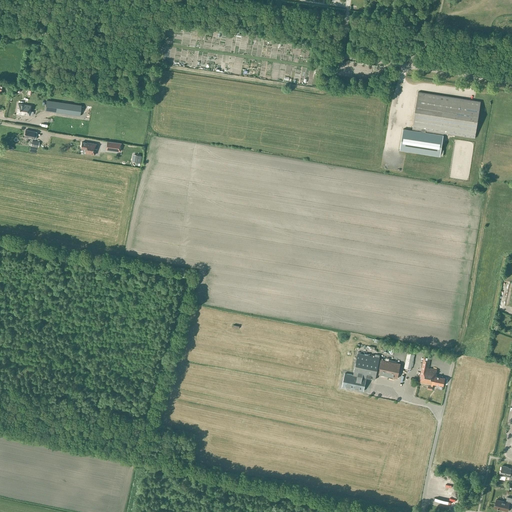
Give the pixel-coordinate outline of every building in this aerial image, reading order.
[(418,92),(412,128),(412,130),(403,129),(400,150),(440,156),(443,133),(475,138),(480,101),(418,92)] [(80,106),(47,101),(45,111),(79,117),(80,106)] [(31,105),(18,104),(16,113),(29,115),(31,105)] [(24,137),(35,139),(37,132),(26,130),(24,137)] [(121,143),(107,141),(106,149),(120,151),(121,143)] [(86,142),(81,142),(80,148),(85,149),(84,153),(95,155),(97,144),(86,142)] [(376,374),(397,378),(400,363),(379,359),(379,358),(358,353),(353,375),(344,373),(342,386),(363,391),(366,378),(375,380),(376,374)] [(411,369),(414,354),(407,353),(404,367),(411,369)] [(430,358),(424,356),(418,382),(431,385),(430,386),(428,385),(427,389),(431,390),(432,385),(433,385),(433,384),(438,385),(439,385),(443,386),(445,378),(437,376),(437,375),(436,374),(437,370),(428,368),(430,358)] [(511,472),(510,472),(511,468),(506,467),(506,466),(502,466),(500,475),(509,477),(509,479),(511,479),(511,472)] [(494,508),(507,511),(509,505),(511,505),(511,498),(507,497),(506,502),(496,500),(494,508)]
